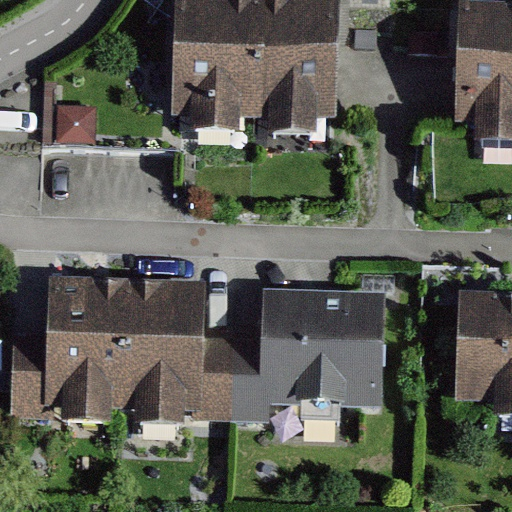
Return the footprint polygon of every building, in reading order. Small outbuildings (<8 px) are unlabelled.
[(255,117),(257,12),(181,10),(178,115),(255,117)] [(334,14),(257,12),(255,117),(331,119),(334,14)] [(511,128),(511,22),(462,22),(460,127),(511,128)] [(54,292),(52,351),(20,350),(17,406),(231,414),(234,352),(200,351),(202,298),(54,292)] [(269,353),(234,352),(231,414),(372,419),(376,308),(271,304),(269,353)] [(511,309),(471,309),(467,421),(511,422),(511,309)]
